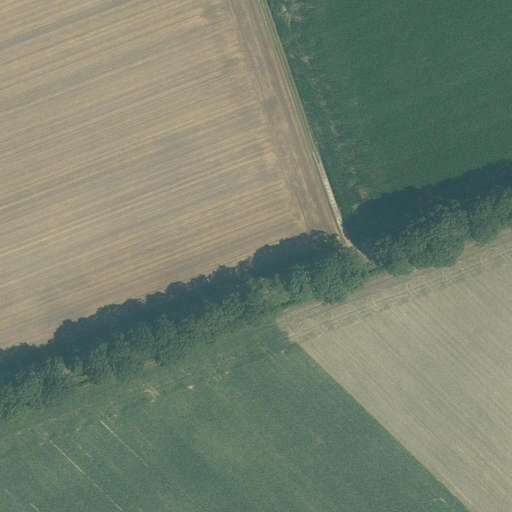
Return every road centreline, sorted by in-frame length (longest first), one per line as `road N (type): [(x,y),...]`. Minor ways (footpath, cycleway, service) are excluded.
road 1 (unclassified): [(0,396),(511,200)]
road 2 (track): [(263,0),(353,259)]
